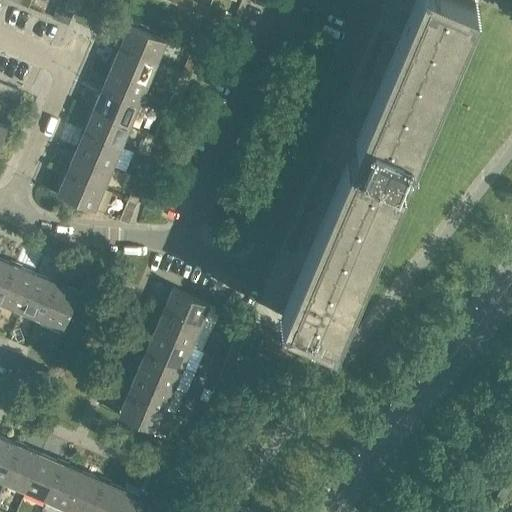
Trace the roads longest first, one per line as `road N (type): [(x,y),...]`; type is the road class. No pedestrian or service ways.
road 1 (residential): [(365,6),(253,276),(180,247)]
road 2 (tertiary): [(327,511),(511,284)]
road 3 (residential): [(180,247),(285,0)]
road 4 (residential): [(0,41),(66,70),(6,211)]
road 5 (residential): [(180,247),(66,236),(6,211)]
